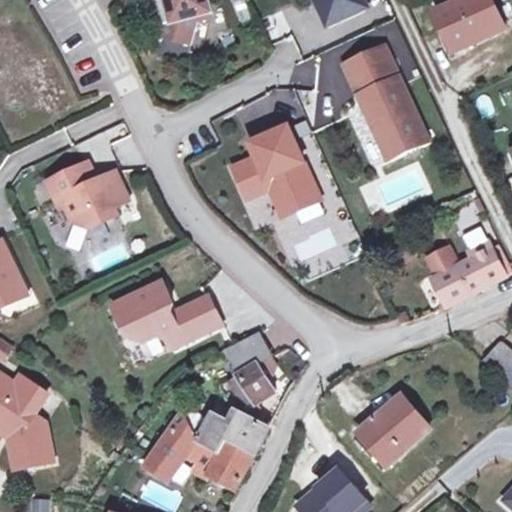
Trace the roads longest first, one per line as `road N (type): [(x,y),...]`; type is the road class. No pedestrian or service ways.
road 1 (residential): [(344,354),(188,217),(93,0)]
road 2 (unclassified): [(344,354),(317,368),(244,511)]
road 3 (unclassified): [(511,295),(344,354)]
